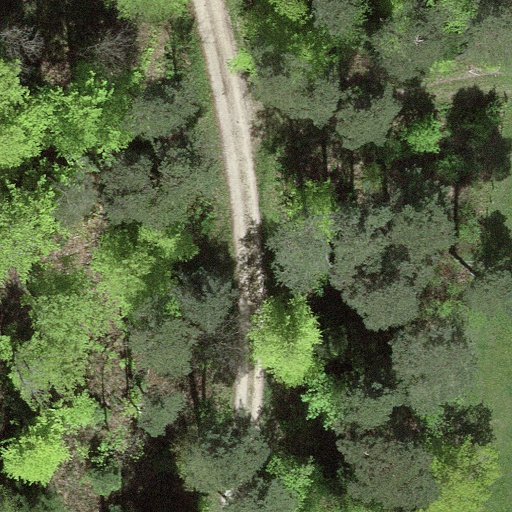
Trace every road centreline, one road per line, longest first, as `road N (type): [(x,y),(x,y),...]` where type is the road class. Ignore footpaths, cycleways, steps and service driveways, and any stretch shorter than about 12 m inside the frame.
road 1 (track): [(220,0),(242,114),(247,404),(229,511)]
road 2 (track): [(154,0),(103,164),(0,345)]
